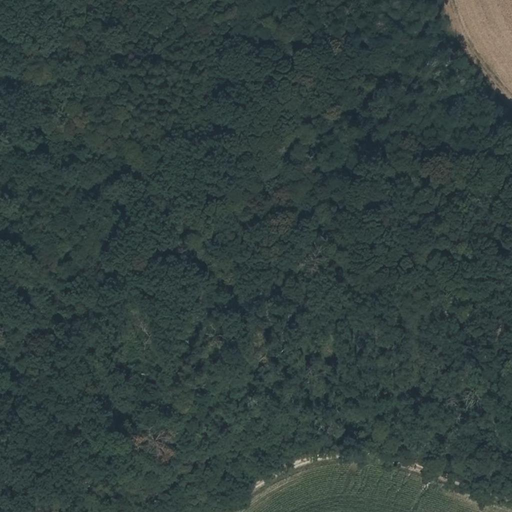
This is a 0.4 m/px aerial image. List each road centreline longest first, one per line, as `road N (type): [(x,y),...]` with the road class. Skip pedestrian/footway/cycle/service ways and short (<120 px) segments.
road 1 (track): [(223,511),(259,478),(296,459),(335,452),(399,461),(511,498)]
road 2 (track): [(511,113),(438,0)]
